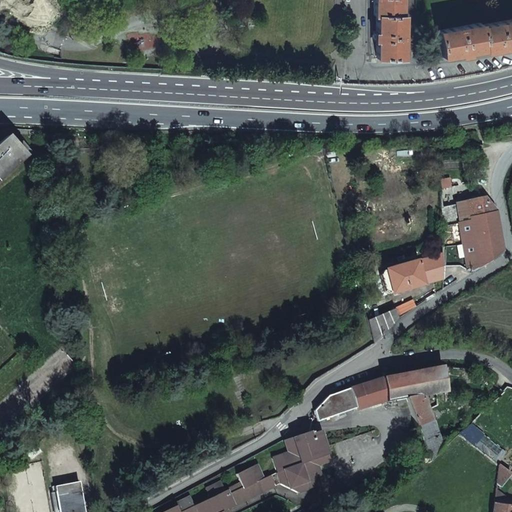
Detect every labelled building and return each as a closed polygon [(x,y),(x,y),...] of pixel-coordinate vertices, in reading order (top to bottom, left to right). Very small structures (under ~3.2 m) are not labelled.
[(376,58),(402,58),(402,14),(399,14),(399,0),(373,0),(373,15),(376,15),(376,32),(373,31),(373,36),(373,40),(376,40),(376,58)] [(511,19),(480,25),(480,23),(436,31),(441,57),(459,54),(459,56),(463,55),(468,54),(468,52),(484,49),(484,51),(502,48),(511,46),(511,19)] [(0,142),(0,178),(24,157),(15,147),(6,137),(0,142)] [(15,147),(24,157),(30,151),(22,141),(15,147)] [(474,201),(477,215),(495,212),(484,199),(474,201)] [(466,203),(469,217),(477,215),(474,201),(466,203)] [(469,270),(473,272),(496,258),(503,255),(495,212),(477,215),(469,217),(470,221),(458,223),(469,270)] [(415,261),(422,285),(443,279),(442,253),(415,261)] [(383,292),(388,295),(422,285),(415,261),(380,271),(379,276),(383,292)] [(443,279),(442,290),(457,281),(458,277),(443,279)] [(367,321),(373,344),(397,318),(417,306),(413,302),(367,321)] [(442,367),(381,378),(386,401),(386,403),(391,402),(395,401),(404,399),(422,396),(447,391),(442,367)] [(482,373),(473,370),(471,378),(482,383),(487,377),(482,373)] [(355,409),(356,411),(386,401),(381,378),(349,388),(355,409)] [(327,396),(313,411),(317,422),(355,409),(349,388),(327,396)] [(422,396),(404,399),(405,402),(414,424),(416,428),(432,421),(422,396)] [(432,421),(416,428),(430,462),(443,447),(432,421)] [(279,484),(280,485),(297,493),(323,484),(317,466),(330,461),(319,431),(311,434),(310,431),(283,441),(287,453),(271,458),(276,473),(279,484)] [(496,464),(494,485),(498,487),(508,473),(496,464)] [(162,511),(220,511),(225,510),(243,501),(238,491),(263,480),(256,465),(235,475),(239,484),(224,491),(219,482),(204,489),(209,498),(193,506),(188,497),(173,504),(175,506),(162,511)] [(238,491),(243,501),(279,484),(276,473),(263,480),(238,491)] [(54,487),(58,511),(83,511),(78,482),(54,487)] [(511,504),(493,491),(492,503),(511,506),(511,504)] [(511,511),(511,506),(492,503),(491,511),(511,511)]
